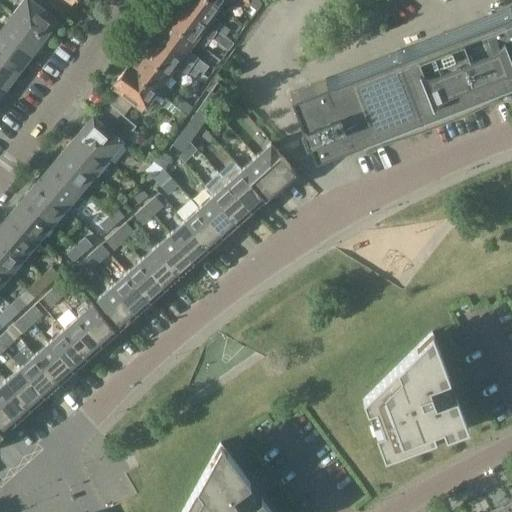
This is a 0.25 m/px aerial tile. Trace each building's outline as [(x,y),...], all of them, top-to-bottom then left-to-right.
[(43,37),(57,19),(31,0),(24,0),(13,15),(43,37)] [(211,16),(218,6),(209,0),(182,0),(180,4),(215,30),(221,23),(211,16)] [(261,4),(261,2),(257,0),(237,0),(255,13),(261,4)] [(166,19),(194,40),(201,31),(210,38),(211,37),(229,50),(233,43),(215,30),(180,4),(175,11),(171,12),(166,19)] [(511,6),(326,79),(290,93),(297,109),(302,122),(300,123),(305,137),(308,136),(315,154),(335,146),(364,135),(377,129),(379,133),(378,134),(377,135),(377,136),(377,137),(377,138),(377,139),(378,139),(378,140),(379,141),(381,141),(382,141),(400,136),(411,132),(423,128),(440,122),(457,115),(474,108),(480,105),(495,97),(496,96),(497,96),(497,95),(497,94),(497,92),(497,91),(496,90),(495,89),(493,89),(492,89),(491,85),(503,80),(503,84),(504,84),(504,82),(511,78),(511,6)] [(30,55),(43,37),(13,15),(0,32),(30,55)] [(160,31),(155,38),(185,60),(190,52),(187,50),(194,40),(166,19),(160,27),(160,31)] [(30,55),(0,32),(0,58),(17,72),(30,55)] [(146,46),(141,53),(169,74),(176,65),(186,73),(187,71),(195,77),(200,70),(190,64),(185,60),(155,38),(150,45),(146,46)] [(130,71),(156,92),(159,94),(165,86),(162,83),(169,74),(141,53),(136,60),(135,65),(130,71)] [(0,86),(4,89),(17,72),(0,58),(0,86)] [(156,92),(130,71),(125,67),(115,81),(120,85),(117,89),(148,113),(155,105),(149,101),(156,92)] [(203,102),(213,109),(221,98),(211,91),(203,102)] [(177,106),(183,109),(188,113),(193,105),(185,99),(183,101),(181,100),(177,106)] [(177,106),(169,100),(164,107),(172,113),(183,109),(177,106)] [(213,109),(203,102),(195,113),(205,120),(213,109)] [(125,137),(134,126),(111,106),(101,117),(125,137)] [(78,134),(107,158),(121,141),(93,117),(78,134)] [(180,134),(190,141),(198,130),(188,123),(180,134)] [(93,175),(107,158),(78,134),(64,150),(93,175)] [(180,134),(172,145),(182,152),(190,141),(180,134)] [(270,143),(255,156),(282,186),(289,179),(286,176),(294,169),(270,143)] [(79,191),(93,175),(64,150),(50,167),(79,191)] [(171,157),(162,150),(154,161),(163,168),(171,157)] [(255,156),(241,169),(265,195),(271,189),(274,192),(282,186),(255,156)] [(265,195),(241,169),(234,161),(219,174),(253,211),(261,204),(258,201),(265,195)] [(50,167),(36,183),(65,207),(79,191),(50,167)] [(170,176),(169,175),(163,168),(153,177),(160,185),(170,176)] [(205,186),(212,194),(236,221),(243,215),(245,218),(253,211),(219,174),(205,186)] [(170,176),(160,185),(168,194),(178,185),(170,176)] [(51,224),(65,207),(36,183),(22,200),(51,224)] [(141,188),(132,195),(139,203),(148,195),(141,188)] [(212,194),(198,207),(224,237),(232,230),(229,227),(236,221),(212,194)] [(155,196),(145,205),(153,214),(163,205),(155,196)] [(8,216),(37,241),(51,224),(22,200),(8,216)] [(153,214),(145,205),(135,214),(143,223),(153,214)] [(224,237),(198,207),(184,220),(208,246),(214,241),(217,243),(224,237)] [(117,208),(109,216),(115,224),(124,216),(117,208)] [(0,238),(22,257),(37,241),(8,216),(0,225),(0,238)] [(115,224),(109,216),(100,224),(106,232),(115,224)] [(184,220),(169,233),(196,262),(203,256),(201,253),(208,246),(184,220)] [(126,222),(116,231),(124,240),(134,231),(126,222)] [(116,231),(106,240),(114,249),(124,240),(116,231)] [(188,269),(196,262),(169,233),(155,246),(179,272),(186,266),(188,269)] [(76,245),(82,253),(91,245),(85,237),(76,245)] [(0,266),(8,274),(22,257),(0,238),(0,266)] [(76,245),(67,253),(74,261),(82,253),(76,245)] [(155,246),(141,259),(167,288),(174,282),(172,279),(179,272),(155,246)] [(97,248),(87,257),(95,265),(105,257),(97,248)] [(77,266),(85,275),(95,265),(87,257),(77,266)] [(159,295),(167,288),(141,259),(126,272),(150,298),(157,292),(159,295)] [(0,283),(8,274),(0,266),(0,283)] [(52,267),(43,275),(50,282),(59,274),(52,267)] [(126,272),(112,285),(138,314),(146,307),(143,304),(150,298),(126,272)] [(50,282),(43,275),(34,283),(41,291),(50,282)] [(62,279),(52,288),(61,297),(71,288),(62,279)] [(138,314),(112,285),(97,298),(120,324),(128,318),(131,321),(138,314)] [(61,297),(52,288),(43,298),(51,306),(61,297)] [(20,296),(11,305),(18,312),(27,304),(20,296)] [(92,302),(78,315),(104,344),(111,338),(108,335),(116,328),(92,302)] [(18,312),(11,305),(2,313),(9,320),(18,312)] [(34,305),(24,314),(33,323),(43,314),(34,305)] [(14,324),(23,332),(33,323),(24,314),(14,324)] [(78,315),(63,328),(87,354),(93,349),(96,352),(104,344),(78,315)] [(63,328),(49,341),(75,370),(82,364),(80,361),(87,354),(63,328)] [(6,331),(0,336),(0,344),(4,349),(14,340),(6,331)] [(449,378),(448,375),(432,332),(363,400),(384,458),(468,427),(456,395),(440,401),(434,384),(449,378)] [(49,341),(35,353),(58,380),(65,374),(67,377),(75,370),(49,341)] [(35,353),(21,366),(47,395),(54,389),(51,386),(58,380),(35,353)] [(47,395),(21,366),(6,379),(30,405),(36,400),(39,403),(47,395)] [(6,379),(0,384),(0,400),(18,421),(25,415),(23,412),(30,405),(6,379)] [(0,400),(0,431),(1,432),(8,425),(10,428),(18,421),(0,400)] [(250,482),(248,480),(220,442),(181,511),(272,511),(261,497),(248,507),(237,492),(250,482)] [(491,511),(511,511),(511,505),(508,498),(497,504),(499,508),(491,511)]
